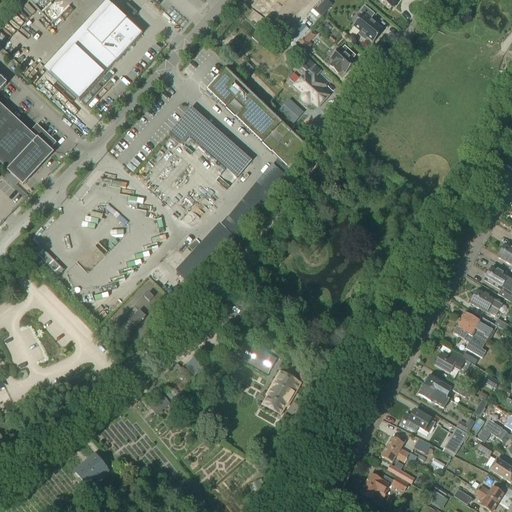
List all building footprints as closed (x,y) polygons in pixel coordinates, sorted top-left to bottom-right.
[(394,8),(399,1),(399,0),(379,0),(391,8),(392,7),(394,8)] [(316,11),(321,16),(326,12),(320,7),(316,11)] [(383,31),(378,27),(370,21),(374,15),(367,9),(364,7),(360,13),(363,16),(353,27),(360,33),(358,35),(365,40),(366,38),(373,44),(383,31)] [(79,102),(142,35),(112,8),(50,75),(79,102)] [(311,17),(296,32),(301,37),(316,22),(311,17)] [(311,46),(304,39),(299,44),(307,51),(311,46)] [(346,74),(355,64),(356,63),(355,63),(352,61),(355,57),(345,47),(341,51),(340,50),(340,49),(330,60),(331,60),(334,63),(330,67),(338,75),(338,74),(341,70),(346,74),(345,74),(346,74)] [(290,81),(304,94),(302,96),(302,98),(302,100),(303,101),(304,102),(306,103),(308,103),(310,103),(312,101),(318,107),(327,96),(321,91),(325,87),(326,88),(327,88),(316,78),(322,72),(309,60),(301,68),(307,73),(308,71),(309,72),(305,76),(296,86),(290,81)] [(225,70),(206,92),(289,172),(307,149),(225,70)] [(5,86),(0,80),(0,163),(9,172),(8,172),(23,185),(52,154),(49,151),(56,144),(37,126),(30,133),(0,105),(0,92),(6,86),(6,85),(5,86)] [(280,112),(294,124),(303,114),(289,101),(280,112)] [(187,135),(236,178),(237,179),(252,163),(191,109),(170,134),(180,142),(187,135)] [(220,226),(176,273),(191,286),(242,231),(286,177),(272,166),(222,228),(220,226)] [(511,248),(506,245),(503,250),(511,256),(511,248)] [(53,262),(38,247),(30,255),(55,281),(64,271),(54,261),(53,262)] [(511,256),(503,250),(498,259),(511,266),(511,256)] [(511,279),(492,268),(488,274),(511,288),(511,279)] [(502,292),(508,295),(511,297),(511,296),(511,288),(488,274),(484,282),(502,292)] [(504,313),(505,313),(507,311),(506,308),(502,306),(502,305),(497,302),(478,291),(475,296),(499,311),(504,313)] [(145,297),(149,301),(153,297),(149,293),(145,297)] [(504,313),(499,311),(475,296),(471,305),(487,314),(488,312),(496,316),(499,312),(502,314),(504,313)] [(146,317),(140,311),(129,322),(135,328),(146,317)] [(489,341),(494,333),(484,327),(484,326),(465,315),(461,321),(486,335),(485,338),(488,340),(489,341)] [(486,335),(461,321),(453,335),(464,341),(469,344),(466,350),(482,359),(486,353),(479,349),(482,342),(485,338),(486,335)] [(505,332),(508,327),(498,321),(495,326),(505,332)] [(268,375),(276,360),(238,339),(230,354),(230,355),(267,375),(268,375)] [(452,361),(442,355),(435,366),(450,375),(453,369),(464,375),(471,365),(455,356),(452,361)] [(471,358),(468,363),(475,366),(478,362),(471,358)] [(288,408),(301,385),(279,373),(266,396),(268,396),(262,406),(281,416),(286,407),(288,408)] [(495,390),(499,383),(487,376),(483,383),(495,390)] [(446,399),(451,391),(443,386),(443,385),(429,377),(424,386),(446,399)] [(444,410),(449,401),(446,399),(424,386),(418,395),(432,404),(433,403),(444,410)] [(465,400),(469,394),(455,386),(451,392),(465,400)] [(509,399),(511,393),(511,392),(501,386),(497,391),(509,399)] [(480,393),(478,397),(485,401),(487,397),(480,393)] [(511,409),(511,402),(504,397),(502,400),(505,402),(503,405),(511,409)] [(162,398),(156,404),(162,411),(169,405),(162,398)] [(479,418),(488,404),(482,401),(474,415),(479,418)] [(431,421),(415,412),(411,419),(406,416),(401,425),(416,434),(419,429),(429,435),(435,424),(431,422),(431,421)] [(468,435),(475,423),(469,420),(466,425),(460,422),(456,428),(468,435)] [(489,422),(484,430),(489,433),(490,434),(496,438),(500,432),(501,432),(502,430),(489,422)] [(456,456),(468,436),(456,429),(444,449),(456,456)] [(484,430),(478,440),(484,444),(490,434),(489,433),(484,430)] [(500,432),(496,438),(503,443),(508,436),(501,432),(500,432)] [(410,455),(401,450),(404,445),(393,438),(387,448),(407,460),(407,459),(416,464),(420,456),(412,451),(410,455)] [(489,457),(494,451),(482,444),(478,450),(489,457)] [(407,460),(387,448),(381,458),(392,464),(395,459),(405,464),(407,460)] [(88,491),(110,473),(97,457),(75,475),(88,491)] [(510,484),(511,480),(511,470),(497,461),(491,471),(510,484)] [(414,480),(400,471),(396,478),(411,486),(414,480)] [(371,475),(365,485),(386,496),(389,492),(386,491),(389,486),(392,486),(404,493),(408,485),(406,483),(397,478),(394,483),(385,477),(382,481),(371,475)] [(386,496),(365,485),(360,494),(371,501),(374,496),(383,501),(386,496)] [(490,493),(481,487),(478,492),(497,504),(503,495),(493,488),(490,493)] [(435,488),(432,492),(444,499),(446,495),(435,488)] [(467,506),(472,499),(458,491),(453,498),(467,506)] [(489,511),(492,511),(497,504),(478,492),(475,496),(484,501),(480,506),(489,511)] [(432,493),(426,503),(436,509),(442,499),(432,493)]
